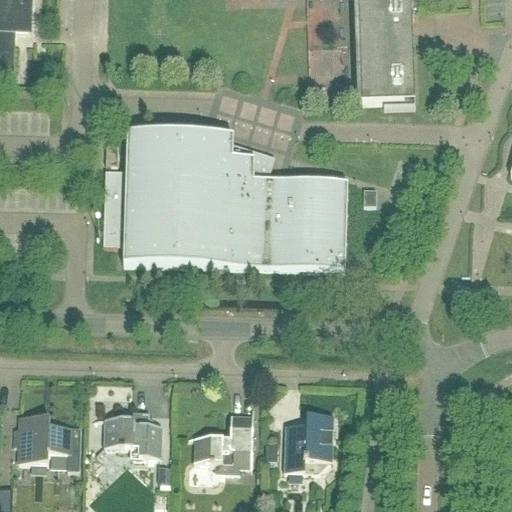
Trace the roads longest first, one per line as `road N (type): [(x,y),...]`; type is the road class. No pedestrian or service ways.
road 1 (residential): [(78,107),(216,109),(302,133),(481,138)]
road 2 (residential): [(0,368),(214,375)]
road 3 (residential): [(408,339),(481,138)]
road 4 (tertiary): [(408,339),(231,332)]
road 5 (residential): [(75,326),(76,228),(0,226)]
road 6 (tertiary): [(231,332),(75,326)]
road 7 (residential): [(427,511),(434,363)]
road 8 (residential): [(214,375),(345,377)]
